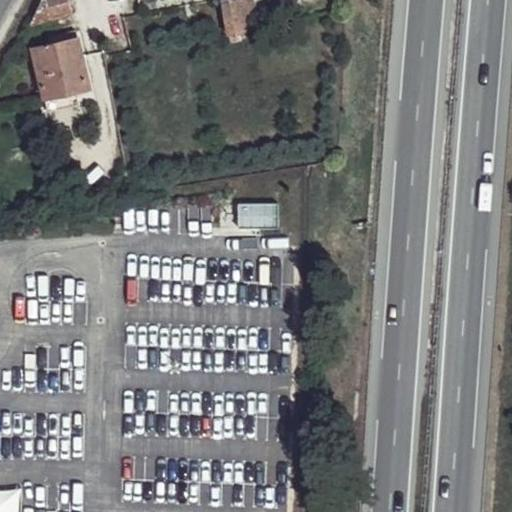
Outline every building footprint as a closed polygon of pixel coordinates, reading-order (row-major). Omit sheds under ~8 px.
[(39,0),(27,25),(75,9),(71,0),(39,0)] [(60,38),(34,47),(44,94),(50,93),(76,87),(88,84),(75,35),(60,38)] [(50,93),(51,104),(78,100),(76,87),(50,93)] [(279,220),(277,195),(240,197),(242,222),(279,220)] [(0,511),(20,511),(20,483),(0,483),(0,511)]
